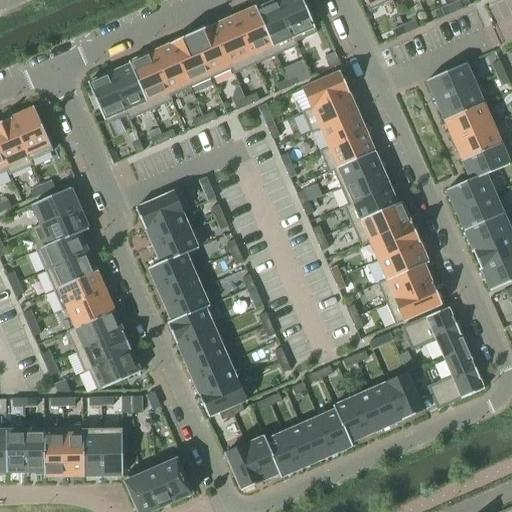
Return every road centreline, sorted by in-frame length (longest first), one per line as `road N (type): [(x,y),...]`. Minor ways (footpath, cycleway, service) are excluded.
road 1 (residential): [(50,67),(233,511)]
road 2 (residential): [(509,375),(343,0)]
road 3 (residential): [(241,511),(488,408),(509,375)]
road 4 (residential): [(50,67),(208,0)]
